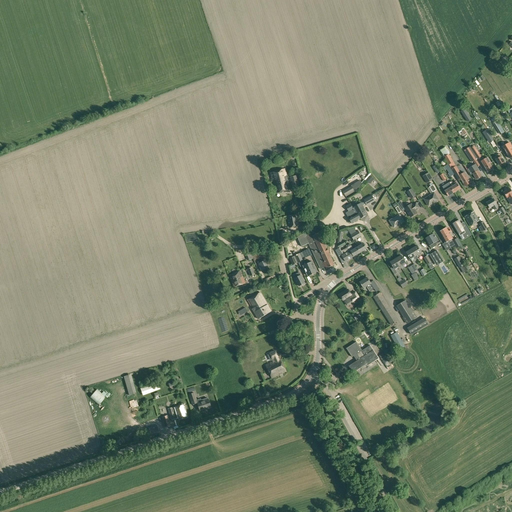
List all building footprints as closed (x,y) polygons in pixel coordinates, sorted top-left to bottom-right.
[(465,109),(461,112),(468,122),(471,119),(465,109)] [(499,132),(502,129),(497,120),(493,122),(499,132)] [(489,141),(493,139),(487,130),(484,132),(489,141)] [(511,146),(509,142),(503,147),(510,159),(511,157),(511,146)] [(470,149),(469,148),(467,149),(468,150),(465,152),(471,162),(473,161),(476,159),(474,157),(473,155),(470,149)] [(496,160),(500,165),(505,162),(501,156),(499,153),(497,155),(499,158),(496,160)] [(448,154),(444,157),(449,164),(453,162),(448,154)] [(484,159),(487,165),(484,166),(488,172),(493,169),(490,163),(491,162),(488,157),(484,159)] [(454,173),(451,169),(448,164),(445,166),(451,176),(454,173)] [(451,169),(454,173),(459,181),(462,179),(464,182),(463,183),(465,186),(471,183),(464,172),(461,174),(456,166),(451,169)] [(469,171),(471,175),(473,174),(477,179),(478,180),(480,178),(480,177),(482,176),(478,170),(476,167),(469,171)] [(285,169),(271,173),(273,181),(273,180),(275,186),(279,185),(278,182),(280,181),(281,182),(282,181),(283,181),(284,181),(287,180),(287,181),(288,181),(285,169)] [(423,176),(427,183),(432,179),(428,173),(423,176)] [(290,177),(294,189),(300,187),(297,175),(290,177)] [(279,185),(275,186),(277,193),(290,189),(288,181),(287,181),(287,180),(284,181),(283,181),(282,181),(281,182),(280,181),(278,182),(279,185)] [(352,186),(354,191),(355,192),(357,190),(362,184),(360,181),(351,186),(352,186)] [(451,187),(455,192),(461,188),(458,183),(451,187)] [(352,186),(343,191),(346,196),(354,191),(352,186)] [(455,192),(451,187),(445,191),(447,193),(446,194),(448,197),(455,192)] [(407,191),(411,198),(415,196),(411,189),(407,191)] [(439,200),(434,193),(424,199),(429,206),(433,204),(435,202),(439,200)] [(364,200),(367,206),(375,201),(372,195),(364,200)] [(487,203),(490,208),(493,206),(495,210),(499,207),(497,204),(493,199),(487,203)] [(354,208),(355,208),(361,219),(368,215),(362,204),(359,205),(358,203),(356,204),(357,206),(354,208)] [(405,208),(411,217),(417,213),(416,210),(420,208),(416,203),(412,205),(412,204),(405,208)] [(361,219),(355,208),(354,209),(353,209),(351,204),(346,207),(349,211),(350,211),(353,216),(349,218),(352,223),(357,220),(361,219)] [(503,215),(507,213),(503,207),(500,209),(500,210),(497,212),(499,214),(502,213),(503,215)] [(465,217),(471,226),(479,221),(474,212),(465,217)] [(287,216),(289,228),(300,226),(298,214),(287,216)] [(390,221),(394,228),(398,225),(401,224),(400,224),(404,221),(400,214),(390,221)] [(467,226),(463,228),(463,227),(459,220),(453,224),(459,234),(462,232),(464,236),(470,232),(467,226)] [(462,245),(457,237),(453,239),(447,228),(444,230),(451,242),(449,244),(450,247),(455,245),(457,248),(460,245),(462,245)] [(448,242),(449,244),(451,242),(444,230),(440,232),(444,238),(443,238),(445,243),(446,242),(446,243),(448,242)] [(351,235),(354,240),(357,238),(362,236),(359,231),(351,235)] [(298,237),(302,246),(309,243),(312,248),(311,248),(321,269),(324,267),(325,269),(335,265),(332,258),(329,252),(328,248),(327,249),(324,242),(325,241),(321,232),(311,237),(310,234),(307,236),(306,234),(298,237)] [(438,241),(434,233),(425,238),(432,249),(437,245),(436,242),(438,241)] [(358,247),(361,252),(367,249),(364,243),(358,247)] [(361,252),(358,247),(354,249),(351,244),(348,246),(348,247),(354,256),(361,252)] [(412,249),(417,258),(419,257),(418,255),(422,253),(417,245),(412,249)] [(354,256),(348,247),(342,251),(340,248),(336,250),(340,257),(342,256),(345,261),(354,256)] [(417,258),(412,249),(407,252),(411,259),(414,257),(415,259),(417,258)] [(430,255),(436,265),(443,261),(436,251),(430,255)] [(401,255),(396,258),(400,266),(406,262),(401,255)] [(290,258),(293,265),(298,263),(295,256),(290,258)] [(459,256),(455,259),(460,267),(464,265),(459,256)] [(400,270),(402,268),(400,266),(396,258),(390,262),(395,270),(398,268),(397,268),(398,267),(400,270)] [(310,267),(313,273),(317,272),(312,262),(310,262),(309,260),(307,261),(308,263),(307,264),(309,267),(310,267)] [(309,267),(307,264),(304,265),(308,276),(313,273),(310,267),(309,267)] [(230,275),(234,287),(245,283),(240,271),(230,275)] [(297,282),(299,286),(302,285),(303,285),(304,284),(305,283),(301,275),(300,272),(294,275),(296,278),(295,278),(297,283),(297,282)] [(360,282),(364,288),(367,286),(371,292),(375,289),(377,292),(380,290),(374,281),(371,283),(367,277),(360,282)] [(405,279),(400,282),(403,287),(408,284),(405,279)] [(340,295),(343,300),(349,296),(353,302),(360,297),(356,291),(352,294),(348,289),(340,295)] [(248,300),(259,319),(272,311),(261,293),(248,300)] [(374,297),(392,325),(398,321),(380,293),(374,297)] [(407,302),(406,300),(398,305),(405,317),(404,317),(408,323),(417,317),(408,302),(407,302)] [(239,313),(241,316),(250,311),(248,308),(239,313)] [(426,317),(409,328),(413,334),(430,323),(426,317)] [(403,331),(400,328),(402,327),(399,322),(394,326),(400,334),(403,331)] [(399,338),(394,340),(398,349),(404,346),(399,338)] [(347,348),(352,357),(353,356),(357,361),(349,366),(354,372),(368,363),(369,365),(379,358),(370,345),(362,350),(357,342),(347,348)] [(266,365),(272,378),(286,371),(280,359),(279,360),(277,357),(278,357),(275,351),(270,353),(273,359),(275,358),(276,361),(266,365)] [(378,365),(360,376),(375,404),(393,393),(378,365)] [(121,379),(128,398),(138,395),(131,375),(121,379)] [(141,388),(143,395),(160,389),(158,382),(141,388)] [(189,395),(192,405),(197,403),(200,411),(207,408),(207,409),(211,408),(207,397),(197,400),(194,393),(189,395)] [(168,409),(171,420),(188,415),(185,404),(168,409)] [(161,417),(165,427),(171,426),(168,415),(161,417)] [(147,430),(149,436),(157,434),(155,427),(147,430)]
